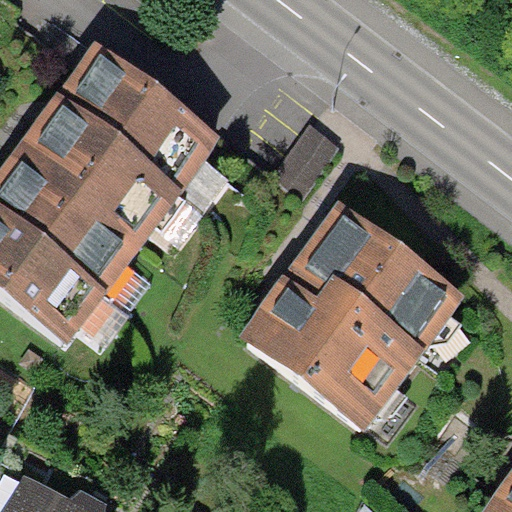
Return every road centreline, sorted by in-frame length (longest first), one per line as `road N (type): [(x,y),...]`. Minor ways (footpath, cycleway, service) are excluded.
road 1 (residential): [(48,0),(192,109),(277,5)]
road 2 (primary): [(277,5),(511,186)]
